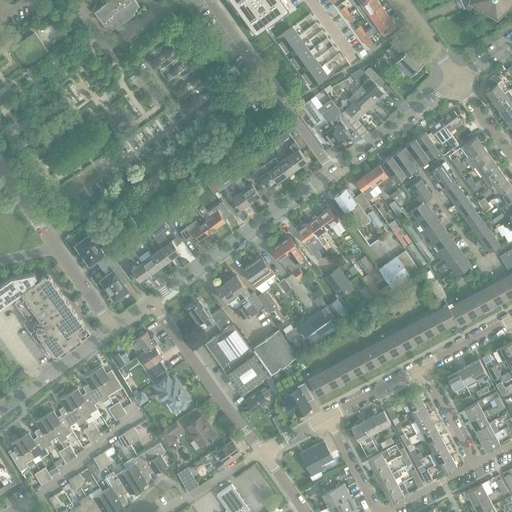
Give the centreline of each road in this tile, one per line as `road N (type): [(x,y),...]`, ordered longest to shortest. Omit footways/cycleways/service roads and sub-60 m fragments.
road 1 (tertiary): [(151,302),(330,169)]
road 2 (residential): [(262,451),(151,302)]
road 3 (tertiary): [(330,169),(456,81)]
road 4 (tertiary): [(0,410),(112,330)]
